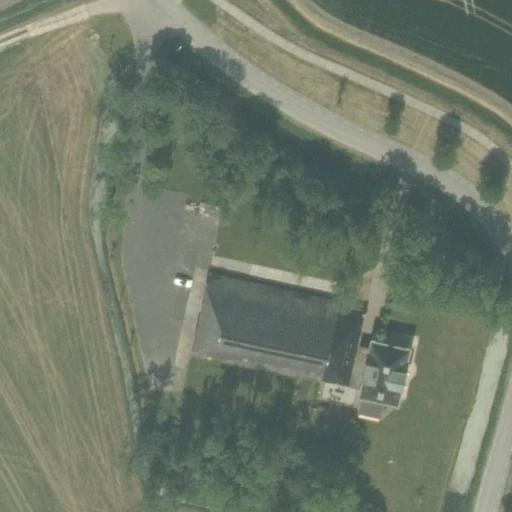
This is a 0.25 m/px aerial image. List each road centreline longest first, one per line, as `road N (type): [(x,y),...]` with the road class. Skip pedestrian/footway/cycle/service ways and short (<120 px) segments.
road 1 (secondary): [(511,247),(471,202),(430,175),(260,92),(156,0)]
road 2 (track): [(119,0),(0,49)]
